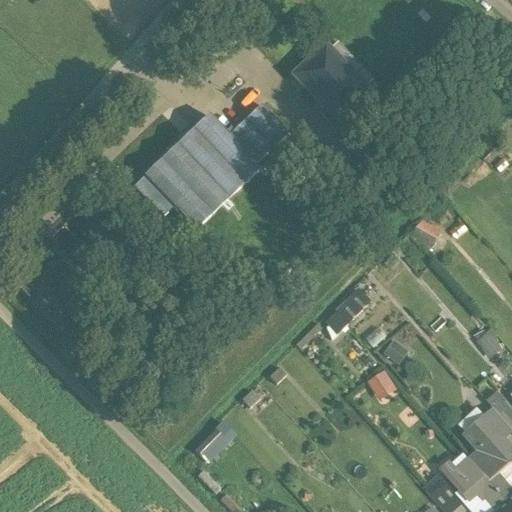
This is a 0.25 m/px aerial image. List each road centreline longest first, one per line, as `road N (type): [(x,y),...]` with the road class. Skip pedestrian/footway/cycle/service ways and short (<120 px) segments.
road 1 (track): [(0,302),(202,511)]
road 2 (residential): [(0,196),(177,0)]
